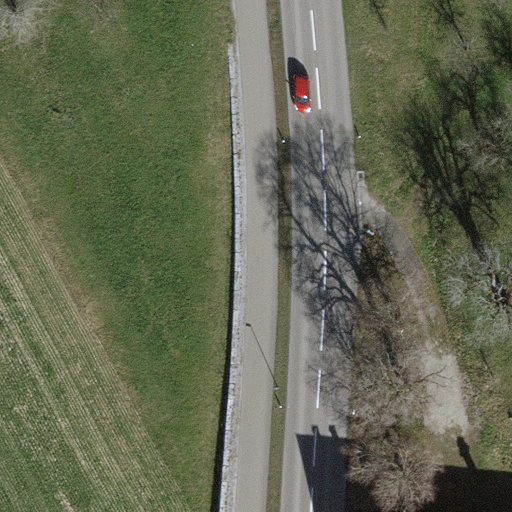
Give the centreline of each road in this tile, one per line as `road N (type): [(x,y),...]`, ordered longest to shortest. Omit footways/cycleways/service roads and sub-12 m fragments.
road 1 (tertiary): [(312,511),(325,190),(311,0)]
road 2 (track): [(424,287),(456,473),(483,500),(511,509)]
